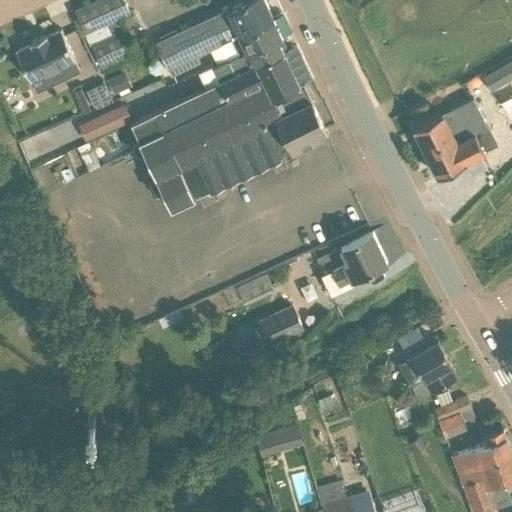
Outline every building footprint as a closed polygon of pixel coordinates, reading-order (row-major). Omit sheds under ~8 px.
[(123,0),(93,0),(76,8),(86,31),(129,12),(123,0)] [(239,33),(274,17),(266,0),(244,0),(227,8),(236,25),(239,33)] [(216,34),(236,25),(227,8),(192,24),(204,51),(220,43),(216,34)] [(206,84),(217,79),(284,49),(279,38),(283,36),(274,17),(239,33),(236,25),(216,34),(220,43),(204,51),(195,55),(199,62),(172,73),(161,78),(164,85),(199,70),(206,84)] [(199,62),(195,55),(204,51),(192,24),(157,40),(172,73),(199,62)] [(32,42),(17,50),(31,79),(32,78),(61,64),(67,77),(81,70),(75,58),(76,57),(62,28),(61,29),(47,36),(46,34),(31,40),(32,41),(32,42)] [(125,28),(91,43),(102,67),(136,51),(125,28)] [(304,81),(300,83),(284,49),(217,79),(206,84),(152,110),(153,112),(132,121),(142,144),(152,164),(308,91),(304,81)] [(491,93),(511,80),(511,74),(507,65),(483,79),(491,93)] [(123,74),(108,81),(114,95),(130,89),(123,74)] [(87,94),(95,109),(109,103),(102,88),(87,94)] [(322,137),(319,131),(325,128),(313,101),(305,104),(301,97),(309,93),(308,91),(152,164),(172,207),(196,196),(195,194),(211,187),(282,155),(282,154),(291,149),(292,151),(322,137)] [(469,160),(468,159),(484,151),(475,133),(458,142),(449,124),(461,119),(463,123),(479,115),(471,98),(414,126),(439,175),(469,160)] [(126,102),(79,124),(86,140),(133,119),(126,102)] [(53,137),(23,150),(27,160),(57,147),(53,137)] [(89,142),(78,146),(89,170),(101,165),(89,142)] [(388,261),(374,230),(341,246),(317,257),(324,272),(322,273),(332,294),(353,284),(351,278),(352,278),(388,261)] [(268,272),(237,287),(245,304),(276,290),(268,272)] [(304,330),(291,305),(256,323),(269,347),(304,330)] [(451,364),(452,363),(446,351),(442,342),(441,343),(439,339),(425,347),(424,345),(415,351),(416,352),(412,355),(413,356),(401,362),(421,397),(458,377),(451,364)] [(461,411),(473,406),(467,393),(435,407),(440,421),(461,412),(461,411)] [(302,421),(304,454),(312,475),(323,474),(339,469),(338,463),(325,427),(325,421),(315,394),(295,401),(302,421)] [(322,408),(334,403),(331,394),(319,398),(322,408)] [(445,436),(467,428),(461,412),(440,421),(445,436)] [(460,470),(511,451),(511,449),(503,426),(486,432),(490,441),(454,454),(460,470)] [(418,436),(411,442),(417,450),(424,444),(418,436)] [(488,484),(511,475),(511,451),(460,470),(475,511),(481,511),(496,507),(488,484)] [(409,471),(380,482),(392,511),(421,500),(409,471)] [(376,511),(369,489),(322,504),(324,511),(376,511)]
